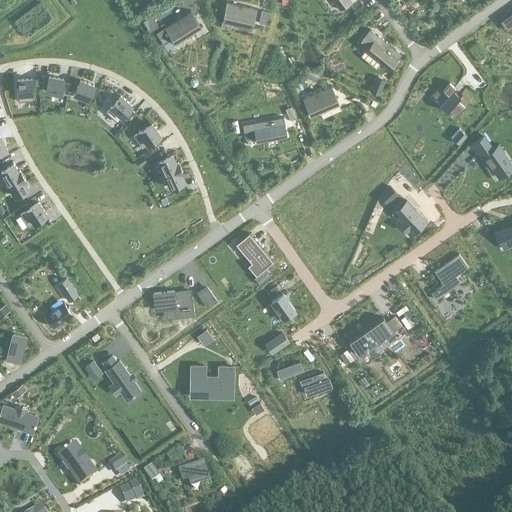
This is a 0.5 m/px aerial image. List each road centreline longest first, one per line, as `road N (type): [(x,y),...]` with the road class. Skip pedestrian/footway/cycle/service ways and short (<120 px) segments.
road 1 (residential): [(219,234),(184,153),(145,98),(90,65),(28,61),(0,73)]
road 2 (residential): [(0,87),(36,173),(123,302)]
road 3 (residential): [(259,207),(395,112),(421,58)]
road 4 (residential): [(110,311),(206,453)]
road 5 (residential): [(334,314),(458,226)]
road 6 (residential): [(334,314),(259,207)]
